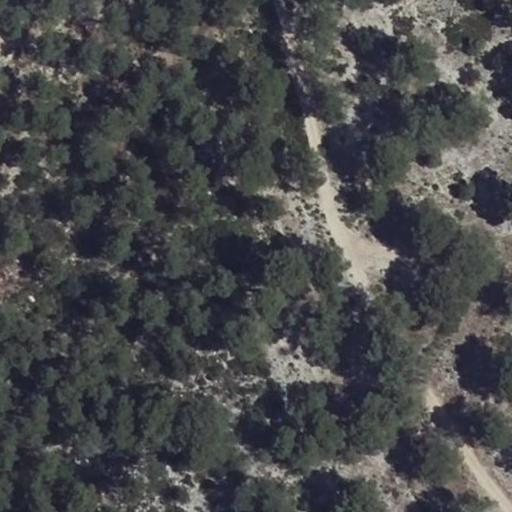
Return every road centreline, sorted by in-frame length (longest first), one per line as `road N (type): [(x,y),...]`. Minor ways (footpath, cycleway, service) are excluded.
road 1 (track): [(276,0),(343,239),(368,258),(445,273),(511,274)]
road 2 (track): [(343,239),(507,511)]
